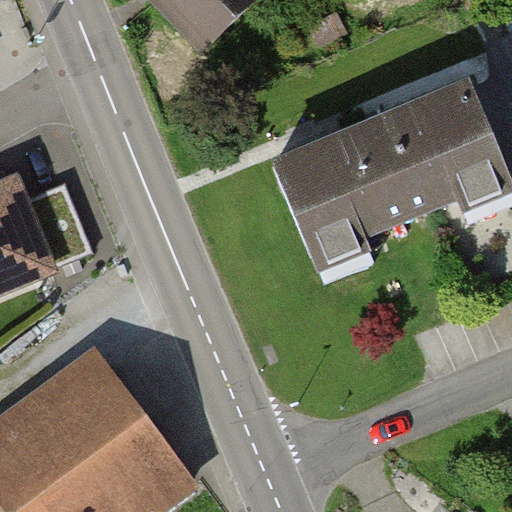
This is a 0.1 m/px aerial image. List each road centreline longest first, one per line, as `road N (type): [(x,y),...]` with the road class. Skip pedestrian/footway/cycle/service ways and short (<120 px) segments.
road 1 (secondary): [(71,0),(267,479)]
road 2 (residential): [(267,479),(511,373)]
